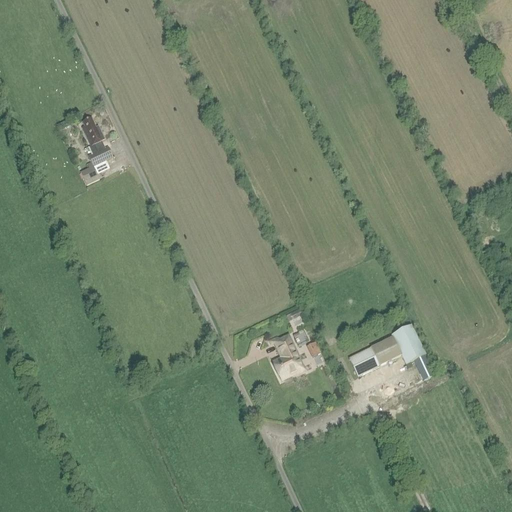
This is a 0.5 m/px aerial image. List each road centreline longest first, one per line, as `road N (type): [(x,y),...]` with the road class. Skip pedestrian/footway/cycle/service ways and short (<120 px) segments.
road 1 (unclassified): [(56,0),(298,511)]
road 2 (track): [(453,0),(511,114)]
